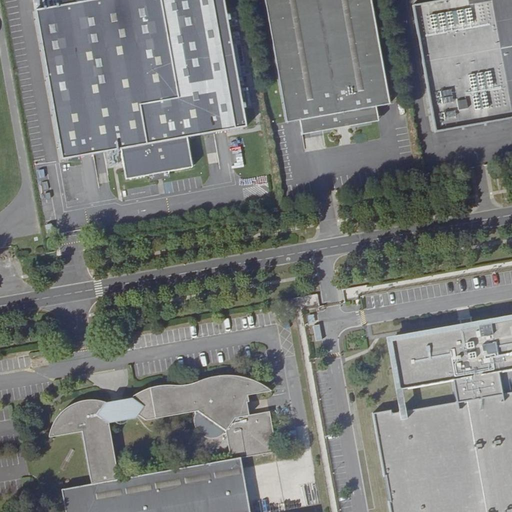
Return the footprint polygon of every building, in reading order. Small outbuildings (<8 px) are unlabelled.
[(223,0),(94,0),(35,11),(62,160),(121,150),(127,180),(150,176),(152,175),(153,178),(167,176),(167,173),(169,172),(192,168),(187,138),(246,127),(223,0)] [(362,113),(378,110),(392,108),(372,0),(265,0),(287,126),(302,123),(322,120),(325,131),(364,125),(362,113)] [(511,0),(439,0),(412,5),(435,130),(511,116),(511,0)] [(381,125),(378,110),(362,113),(364,125),(325,131),(322,120),(302,123),(304,138),(325,134),(328,134),(362,128),(364,128),(381,125)] [(152,175),(150,176),(151,182),(170,178),(169,172),(167,173),(167,176),(153,178),(152,175)] [(511,315),(477,322),(477,326),(511,319),(511,315)] [(393,410),(376,413),(386,476),(388,476),(392,500),(391,500),(392,511),(511,511),(511,392),(507,394),(503,372),(511,370),(511,319),(477,326),(477,322),(476,317),(462,319),(463,324),(464,328),(393,340),(402,390),(455,380),(459,402),(394,413),(393,410)] [(463,324),(392,336),(393,340),(464,328),(463,324)] [(101,398),(87,397),(80,399),(68,404),(57,413),(50,435),(83,428),(93,483),(63,488),(67,511),(250,511),(241,455),(278,448),(271,408),(247,412),(245,400),(249,399),(247,391),(268,387),(261,380),(243,373),(226,372),(218,373),(199,379),(195,381),(188,383),(148,386),(132,393),(129,397),(111,401),(101,398)]
